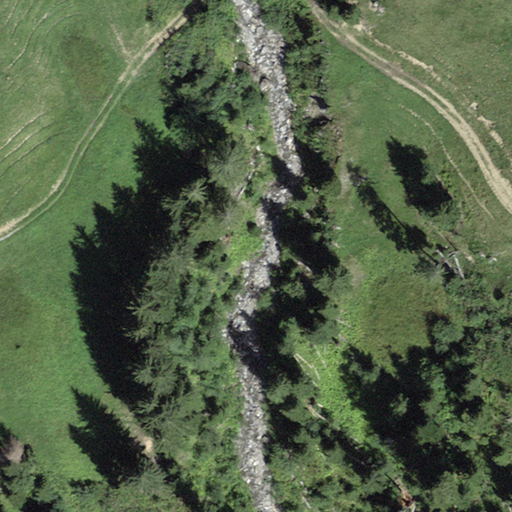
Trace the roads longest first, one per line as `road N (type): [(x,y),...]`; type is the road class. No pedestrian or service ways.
road 1 (track): [(197,0),(134,67),(83,140),(60,191),(0,235)]
road 2 (track): [(511,201),(461,122),(326,19),(313,0)]
